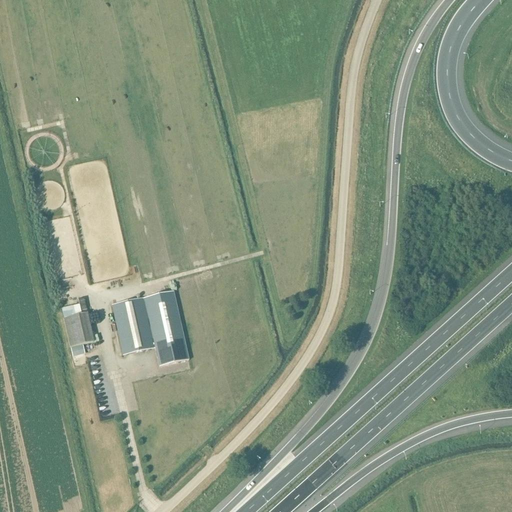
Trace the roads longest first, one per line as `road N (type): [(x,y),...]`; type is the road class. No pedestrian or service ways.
road 1 (unclassified): [(163,511),(272,404),(325,321),(337,269),(352,77),(376,0)]
road 2 (motorway): [(450,0),(404,83),(388,263),(365,342),(324,407),(229,511)]
road 3 (track): [(88,511),(0,122)]
road 4 (motorway): [(511,272),(246,511)]
road 5 (motorway): [(280,511),(511,303)]
road 6 (motorway): [(313,511),(425,435),(511,414)]
road 7 (motorway): [(511,161),(463,128),(448,96),(450,46),(480,0)]
